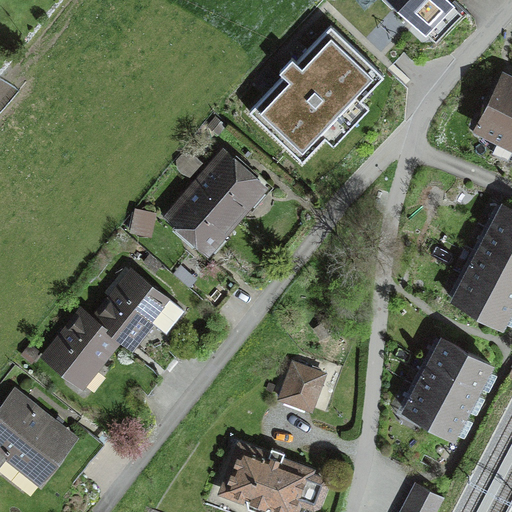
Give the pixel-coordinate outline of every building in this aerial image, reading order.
[(391,0),(425,32),(451,3),(447,0),(391,0)] [(315,7),(295,36),(306,44),(327,15),(315,7)] [(249,111),(302,161),(326,135),(321,130),(354,95),(360,100),(383,75),(330,25),(296,61),(292,57),(279,70),(283,74),(249,111)] [(511,81),(504,77),(480,126),(501,137),(494,151),(507,157),(511,147),(511,81)] [(196,184),(235,217),(262,186),(223,152),(196,184)] [(235,217),(196,184),(168,215),(207,249),(235,217)] [(511,209),(503,205),(491,229),(511,239),(511,209)] [(511,239),(491,229),(479,252),(511,269),(511,239)] [(511,269),(479,252),(467,275),(511,298),(511,269)] [(190,285),(214,306),(235,281),(211,260),(190,285)] [(99,315),(133,342),(151,319),(166,331),(183,310),(168,297),(165,300),(132,274),(99,315)] [(511,298),(467,275),(454,299),(501,324),(504,319),(511,323),(511,298)] [(79,385),(115,341),(81,313),(48,354),(70,372),(68,376),(79,385)] [(443,338),(430,362),(478,387),(479,384),(488,389),(497,373),(488,368),(490,363),(443,338)] [(22,353),(32,361),(40,351),(30,344),(22,353)] [(293,362),(280,397),(311,409),(324,374),(293,362)] [(430,362),(418,385),(465,410),(467,407),(476,412),(485,396),(476,391),(478,387),(430,362)] [(465,410),(418,385),(405,410),(453,435),(455,430),(464,435),(472,419),(464,414),(465,410)] [(0,460),(6,453),(36,476),(69,434),(18,395),(0,419),(0,460)] [(282,511),(293,511),(298,500),(313,506),(317,504),(325,483),(323,480),(308,474),(309,471),(241,445),(224,490),(247,499),(248,507),(260,511),(263,511),(269,507),(282,511)] [(434,511),(442,497),(416,483),(400,511),(434,511)]
